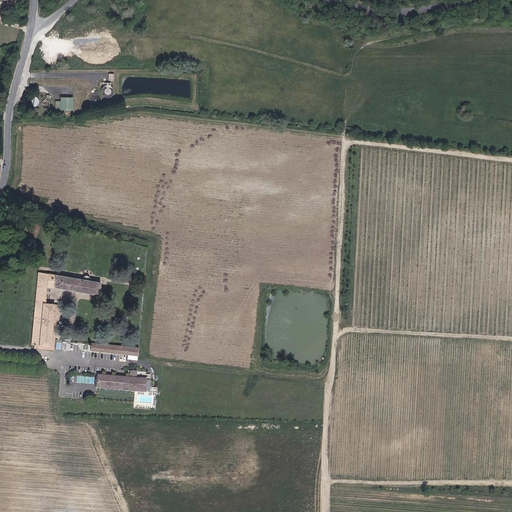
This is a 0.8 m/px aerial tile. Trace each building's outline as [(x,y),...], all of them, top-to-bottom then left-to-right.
[(116,91),(115,89),(114,88),(113,86),(111,85),(109,85),(107,85),(105,86),(104,88),(103,89),(103,91),(103,93),(104,95),(105,97),(107,97),(109,98),(111,97),(113,96),(114,95),(115,93),(116,91)] [(39,102),(39,99),(38,97),(36,95),(34,95),(31,96),(30,98),(29,101),(30,103),(32,105),(35,105),(37,104),(39,102)] [(104,101),(104,99),(103,97),(101,96),(100,95),(98,95),(96,95),(94,96),(92,98),(92,99),(91,101),(92,103),(92,105),(94,107),(96,107),(98,108),(100,107),(101,106),(103,105),(104,103),(104,101)] [(73,108),(74,97),(62,96),(61,100),(61,108),(73,108)] [(48,100),(45,101),(43,104),(44,107),(47,109),(50,108),(52,105),(51,102),(48,100)] [(83,277),(83,280),(38,273),(35,299),(40,299),(44,300),(45,286),(99,294),(100,282),(89,280),(89,278),(87,276),(85,276),(83,277)] [(40,299),(35,299),(31,345),(35,345),(51,347),(55,305),(40,303),(40,299)] [(91,352),(137,357),(138,348),(92,343),(91,352)] [(96,390),(155,394),(156,389),(149,389),(149,386),(152,386),(152,382),(151,382),(148,380),(149,375),(144,375),(144,373),(130,372),(129,379),(97,377),(96,390)]
